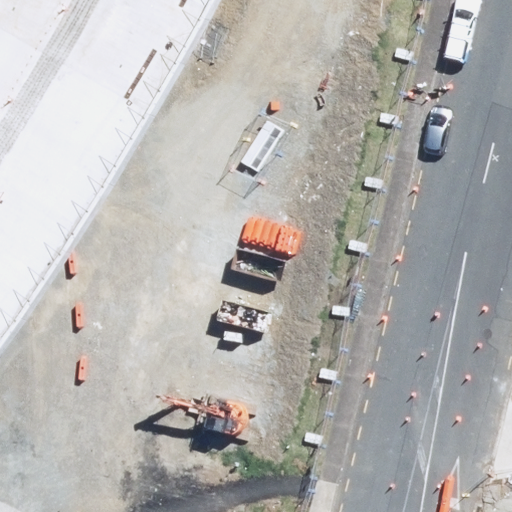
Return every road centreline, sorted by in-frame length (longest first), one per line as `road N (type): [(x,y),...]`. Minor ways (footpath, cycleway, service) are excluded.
road 1 (residential): [(511,95),(467,283),(420,372),(354,458),(315,489)]
road 2 (primary): [(145,0),(80,131),(0,246)]
